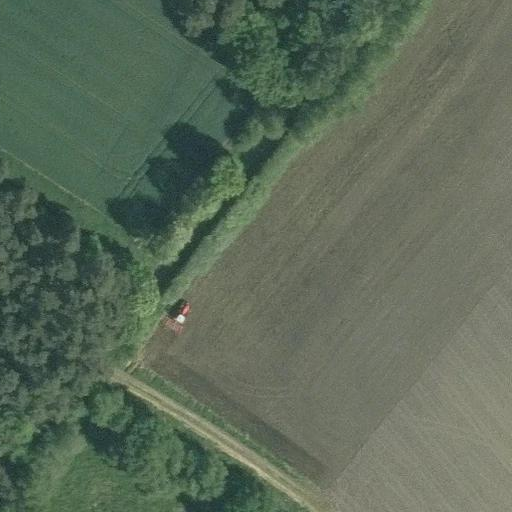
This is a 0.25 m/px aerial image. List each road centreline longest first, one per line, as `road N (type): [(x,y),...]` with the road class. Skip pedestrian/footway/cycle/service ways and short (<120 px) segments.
road 1 (unclassified): [(404,0),(150,363),(29,511)]
road 2 (track): [(150,363),(343,486),(365,511)]
